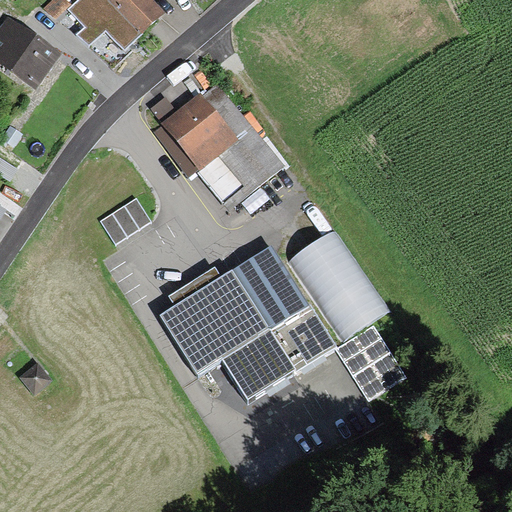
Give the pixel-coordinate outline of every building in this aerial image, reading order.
[(72,7),(65,0),(54,0),(44,10),(56,22),(72,7)] [(126,56),(167,17),(151,0),(80,0),(68,12),(85,30),(77,37),(90,49),(106,34),(126,56)] [(0,69),(36,96),(63,59),(8,19),(0,31),(0,69)] [(216,84),(160,129),(229,215),(285,171),(216,84)] [(176,112),(166,99),(151,110),(161,123),(176,112)] [(24,136),(11,127),(1,141),(14,150),(24,136)] [(0,176),(11,184),(20,171),(0,158),(0,176)] [(102,223),(117,246),(151,224),(137,201),(102,223)] [(289,262),(342,344),(391,312),(336,232),(289,262)] [(311,310),(272,249),(232,275),(271,335),(311,310)] [(160,320),(198,381),(222,367),(271,335),(232,275),(222,282),(215,270),(168,299),(176,311),(160,320)] [(297,377),(337,351),(311,310),(271,335),(297,377)] [(370,404),(407,381),(374,327),(337,351),(370,404)] [(271,335),(222,367),(248,408),(297,377),(271,335)] [(22,381),(35,396),(53,382),(41,366),(22,381)]
